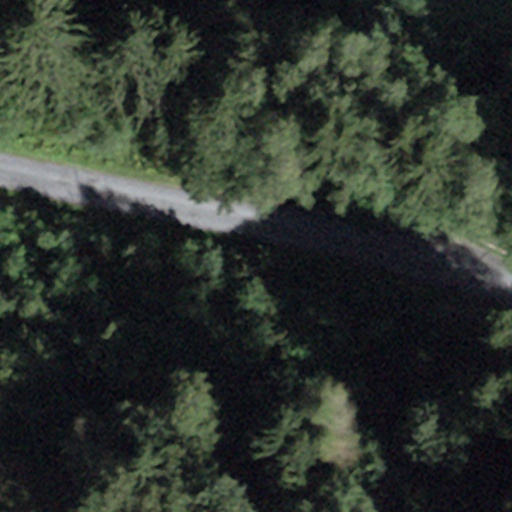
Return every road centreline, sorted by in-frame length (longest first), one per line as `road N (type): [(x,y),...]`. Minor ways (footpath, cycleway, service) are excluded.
road 1 (unclassified): [(0,177),(267,231),(511,320)]
road 2 (track): [(60,0),(511,119)]
